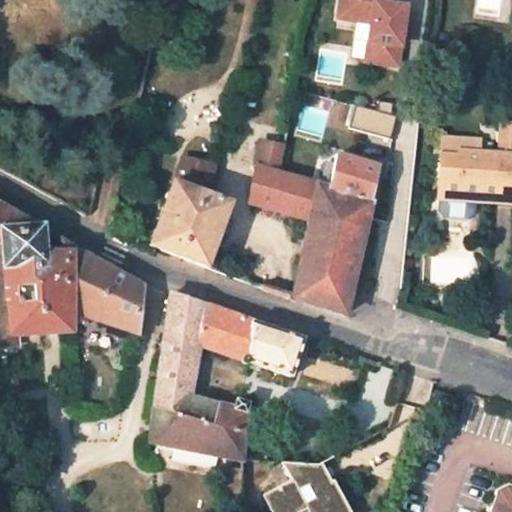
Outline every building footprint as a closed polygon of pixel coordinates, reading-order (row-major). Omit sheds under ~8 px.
[(389,0),(339,0),(337,17),(355,20),(370,22),(365,61),(396,65),(405,6),(389,3),(389,0)] [(349,59),(365,61),(370,22),(355,20),(349,59)] [(395,104),(381,103),(380,112),(358,106),(352,128),(397,141),(399,118),(394,116),(395,104)] [(478,149),(457,148),(457,153),(440,151),(437,196),(439,196),(438,209),(443,214),(468,215),(473,211),(474,198),(511,200),(511,126),(502,126),(501,151),(478,149)] [(479,136),(441,133),(440,151),(457,153),(457,148),(478,149),(479,136)] [(262,142),(256,167),(257,168),(257,167),(279,173),(284,147),(262,142)] [(292,298),(345,315),(354,277),(367,218),(380,167),(335,157),(328,188),(291,177),(279,173),(257,167),(257,168),(249,204),(283,213),(308,220),(292,298)] [(206,195),(212,171),(181,161),(172,183),(206,195)] [(206,268),(230,203),(172,183),(149,246),(206,268)] [(0,270),(2,333),(70,330),(69,325),(68,312),(68,297),(106,309),(105,324),(137,336),(144,287),(65,243),(65,256),(41,255),(40,229),(0,207),(0,270)] [(462,296),(451,296),(451,293),(442,293),(442,302),(444,303),(444,308),(462,309),(462,296)] [(188,399),(197,346),(291,373),(303,339),(220,312),(169,295),(154,408),(149,441),(238,461),(240,435),(243,400),(235,398),(233,405),(217,401),(215,406),(188,399)] [(68,312),(105,324),(106,309),(68,297),(68,312)] [(21,343),(20,333),(2,333),(3,344),(21,343)] [(442,413),(448,394),(433,390),(428,409),(442,413)] [(297,511),(306,508),(308,511),(351,511),(322,462),(280,461),(293,480),(263,494),(272,511),(297,511)] [(511,511),(511,484),(505,482),(490,489),(482,511),(511,511)]
